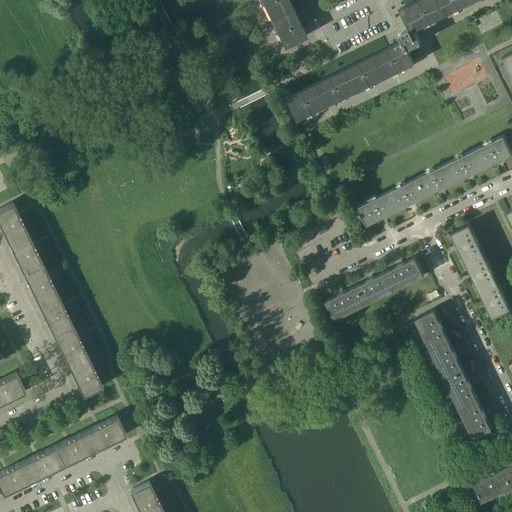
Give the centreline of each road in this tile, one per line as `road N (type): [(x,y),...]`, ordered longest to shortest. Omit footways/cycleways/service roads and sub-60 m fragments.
road 1 (residential): [(0,422),(63,391),(0,258)]
road 2 (residential): [(511,406),(423,225)]
